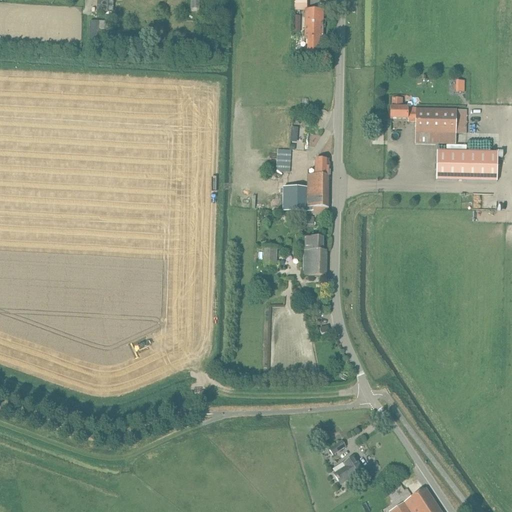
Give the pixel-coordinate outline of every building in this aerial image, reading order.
[(113,1),(96,0),(96,13),(107,13),(112,13),(113,1)] [(190,0),(190,10),(199,10),(198,0),(190,0)] [(293,0),(293,12),(305,12),(305,10),(307,10),(306,0),(293,0)] [(307,59),(319,59),(320,39),(323,39),(323,11),(307,10),(305,10),(305,12),(305,39),(308,39),(307,59)] [(89,22),(88,44),(97,44),(98,30),(104,30),(104,22),(98,22),(89,22)] [(391,108),(390,108),(390,119),(408,119),(408,120),(416,120),(416,134),(456,135),(466,135),(466,111),(456,111),(456,110),(416,110),(408,109),(408,108),(402,108),(402,99),(391,99),(391,108)] [(289,151),(278,151),(277,171),(279,171),(280,173),(283,173),(289,173),(291,151),(291,152),(294,152),(295,146),(289,146),(289,151)] [(497,182),(498,154),(437,152),(436,181),(497,182)] [(307,176),(306,176),(306,188),(306,213),(312,213),(312,215),(315,215),(328,215),(328,168),(328,161),(314,161),(314,176),(307,176)] [(289,188),(283,188),(283,213),(306,213),(306,188),(289,188)] [(305,217),(305,214),(292,214),(292,219),(298,219),(298,225),(314,226),(314,217),(305,217)] [(327,251),(323,251),(324,238),(305,238),(305,249),(304,249),(304,277),(320,277),(326,277),(327,251)] [(263,269),(276,269),(277,250),(264,249),(263,269)] [(326,435),(319,440),(324,449),(332,444),(326,435)] [(342,442),(329,450),(333,456),(346,447),(342,442)] [(353,478),(354,481),(355,481),(365,474),(354,457),(344,464),(346,467),(334,475),(341,486),(353,478)] [(405,504),(393,511),(440,511),(426,491),(405,504)]
